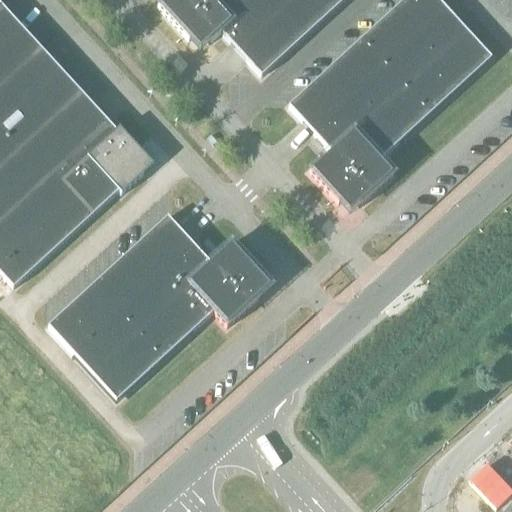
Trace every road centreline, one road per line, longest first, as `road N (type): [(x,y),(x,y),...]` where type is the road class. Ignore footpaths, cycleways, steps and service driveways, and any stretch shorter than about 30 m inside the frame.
road 1 (unclassified): [(36,0),(305,287)]
road 2 (unclassified): [(345,249),(113,0)]
road 3 (unclassified): [(342,327),(149,511)]
road 4 (unknown): [(208,184),(31,349)]
road 5 (unclassified): [(137,444),(305,287)]
road 6 (unclassified): [(345,249),(511,99)]
road 7 (unknown): [(227,123),(360,0)]
road 8 (unclassified): [(511,171),(382,290)]
